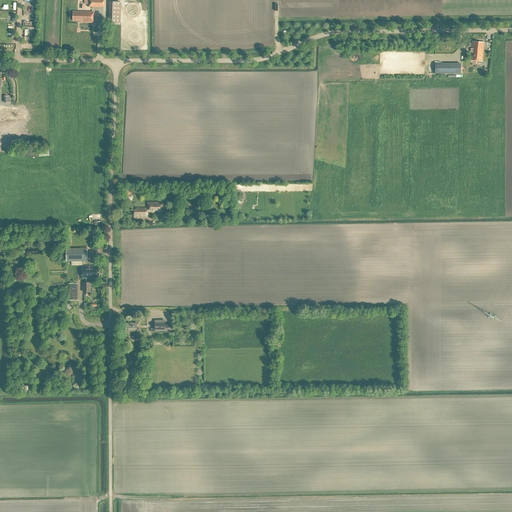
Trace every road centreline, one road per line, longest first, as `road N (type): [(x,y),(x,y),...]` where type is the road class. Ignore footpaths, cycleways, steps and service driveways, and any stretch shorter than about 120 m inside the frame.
road 1 (unclassified): [(110,511),(116,60)]
road 2 (tertiary): [(511,30),(327,33),(251,61),(116,60)]
